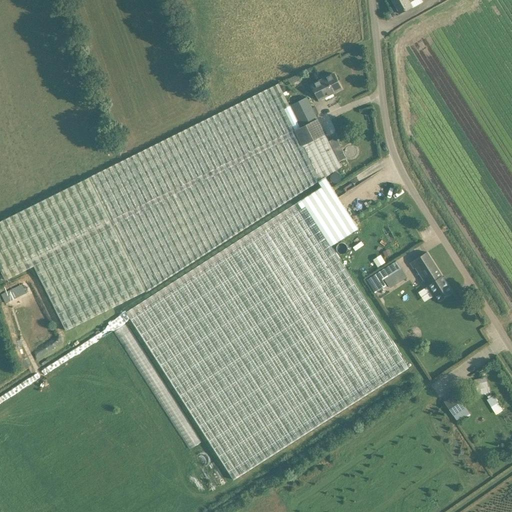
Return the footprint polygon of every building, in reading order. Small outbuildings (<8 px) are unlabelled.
[(392,0),(400,13),(412,6),(410,3),(414,0),(392,0)] [(342,89),(334,73),(312,84),(319,100),(342,89)] [(279,84),(0,221),(0,269),(5,280),(34,266),(66,331),(145,291),(146,292),(318,182),(322,187),(147,299),(126,312),(127,314),(131,319),(233,479),(409,367),(332,246),(358,228),(339,197),(334,190),(325,177),(341,167),(338,162),(338,161),(336,156),(328,142),(328,141),(326,137),(325,134),(326,134),(323,130),(321,126),(317,117),(316,115),(312,108),(312,106),(311,104),(307,97),(289,106),(279,84)] [(336,156),(339,161),(345,158),(342,153),(336,156)] [(348,242),(361,234),(358,230),(345,238),(348,242)] [(425,250),(417,256),(409,261),(414,269),(416,268),(423,280),(422,281),(426,288),(428,286),(435,296),(437,295),(440,300),(452,292),(425,250)] [(378,266),(385,261),(381,254),(374,259),(378,266)] [(401,268),(385,278),(390,288),(407,277),(401,268)] [(486,376),(474,379),(475,385),(476,390),(489,387),(486,376)] [(455,395),(444,402),(457,421),(468,413),(465,409),(455,395)] [(495,414),(502,410),(495,395),(488,398),(495,414)]
